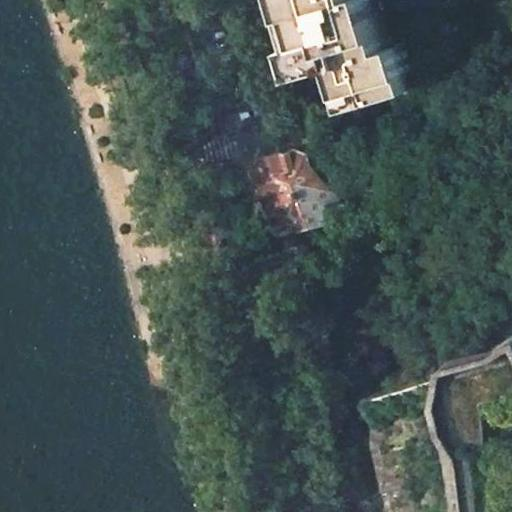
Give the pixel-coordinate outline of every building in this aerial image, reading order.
[(302,0),(305,8),(297,11),(314,69),(341,61),(350,90),(360,87),(364,101),(415,86),(403,42),(391,46),(377,0),(302,0)] [(302,225),(352,214),(309,166),(308,157),(300,154),(270,162),(258,165),(254,166),(272,205),(282,229),(302,225)] [(511,415),(507,416),(509,395),(487,400),(486,442),(497,443),(509,441),(509,424),(511,424),(511,415)] [(502,484),(497,443),(465,444),(468,488),(502,484)] [(509,511),(506,484),(502,484),(468,488),(471,511),(509,511)]
